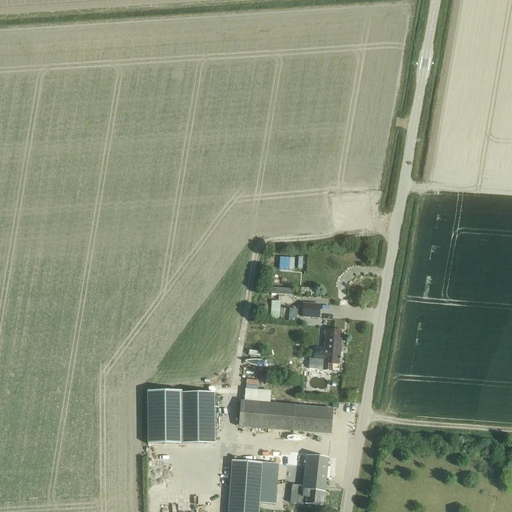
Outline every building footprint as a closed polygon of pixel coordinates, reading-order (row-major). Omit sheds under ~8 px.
[(271,320),(279,320),(280,302),(272,302),(271,320)] [(302,304),(301,318),(318,320),(319,305),(302,304)] [(284,309),(283,321),(296,322),(297,310),(284,309)] [(322,361),(322,363),(322,370),(330,370),(331,363),(339,364),(342,331),(325,330),(323,349),(314,349),(313,361),(322,361)] [(300,374),(306,374),(309,374),(310,363),(301,363),(300,374)] [(248,384),(247,396),(274,397),(274,385),(248,384)] [(182,392),(148,392),(148,444),(214,444),(214,394),(182,394),(182,392)] [(332,410),(302,407),(295,407),(295,406),(240,402),(238,428),(272,430),(330,435),(332,410)] [(323,507),(328,459),(307,457),(304,488),(300,487),(298,504),(305,505),(323,507)] [(232,462),(231,481),(227,511),(258,511),(260,484),(262,464),(232,462)]
